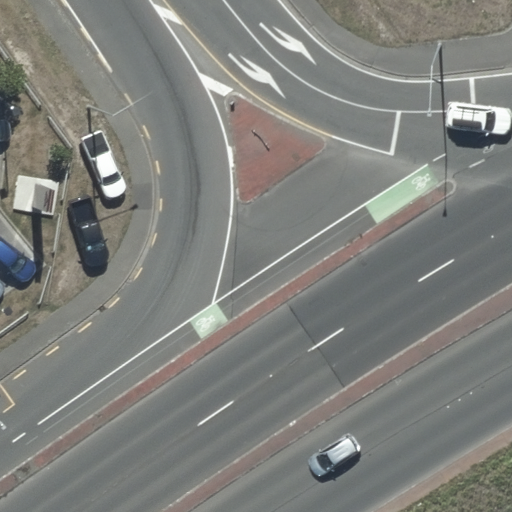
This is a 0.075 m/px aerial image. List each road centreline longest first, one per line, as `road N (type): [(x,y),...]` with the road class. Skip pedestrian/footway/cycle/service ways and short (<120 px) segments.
road 1 (primary): [(78,511),(331,334),(511,224)]
road 2 (secondary): [(221,0),(317,84),(371,109),(442,123),(511,123)]
road 3 (secondary): [(167,293),(189,239),(192,181),(176,114),(111,0)]
road 4 (primary): [(511,368),(278,511)]
road 5 (secondary): [(0,431),(167,293)]
